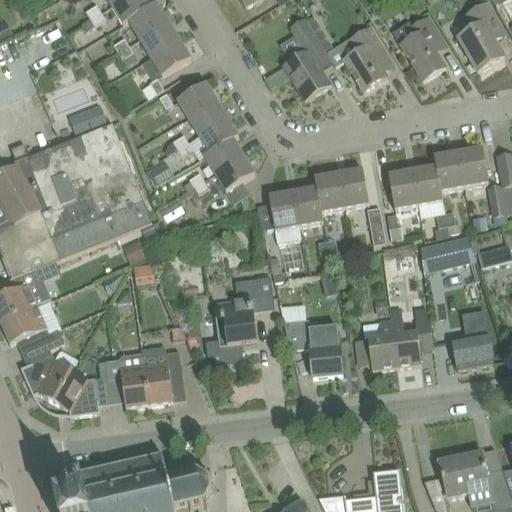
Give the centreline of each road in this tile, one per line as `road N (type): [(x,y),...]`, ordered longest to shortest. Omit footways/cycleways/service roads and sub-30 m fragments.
road 1 (tertiary): [(20,459),(511,397)]
road 2 (residential): [(511,107),(300,146),(274,132),(193,0)]
